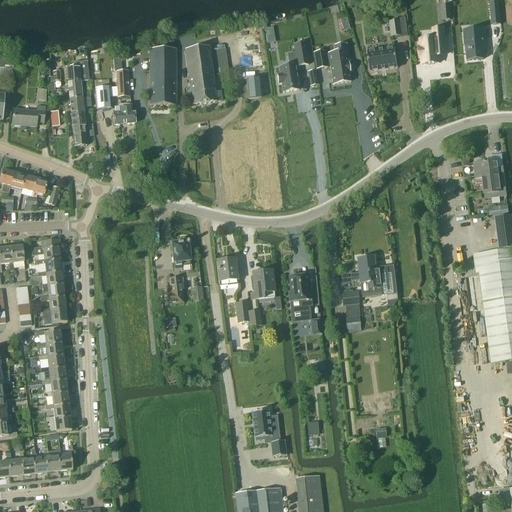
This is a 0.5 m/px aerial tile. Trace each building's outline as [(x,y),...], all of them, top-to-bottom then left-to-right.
[(442,7),(443,21),(451,20),(450,6),(442,7)] [(500,25),(499,10),(491,10),(492,25),(500,24),(500,25)] [(393,22),(390,23),(391,37),(395,37),(401,36),(400,21),(393,22)] [(464,33),(466,62),(467,62),(467,61),(483,60),(483,52),(486,52),(484,28),(484,31),(464,33)] [(423,40),(424,48),(421,48),(422,65),(439,63),(439,56),(446,56),(445,51),(444,31),(433,32),(434,39),(423,40)] [(262,65),(260,52),(259,42),(258,35),(237,38),(241,68),(262,65)] [(323,48),(313,49),(315,65),(325,63),(329,87),(352,83),(346,48),(349,48),(347,36),(344,36),(331,38),(333,50),(324,52),(323,48)] [(289,67),(278,69),(280,76),(277,76),(278,85),(281,85),(282,93),(298,91),(294,67),(296,67),(296,68),(308,66),(304,44),(293,46),(294,54),(287,55),(289,67)] [(208,48),(196,50),(199,68),(201,68),(203,85),(201,85),(203,95),(205,95),(206,104),(216,103),(222,102),(221,92),(214,93),(214,89),(213,82),(208,48)] [(367,52),(370,72),(397,68),(395,49),(367,52)] [(150,106),(175,106),(175,50),(150,50),(150,106)] [(192,106),(206,104),(205,95),(203,95),(201,85),(203,85),(201,68),(199,68),(196,50),(185,52),(192,106)] [(215,75),(228,74),(225,50),(212,51),(215,75)] [(51,61),(44,61),(46,79),(52,78),(51,61)] [(67,84),(80,83),(89,82),(87,62),(74,64),(75,68),(66,69),(67,84)] [(4,69),(0,69),(0,78),(12,79),(12,67),(11,67),(4,67),(4,69)] [(315,72),(308,73),(310,87),(317,85),(315,72)] [(94,82),(95,90),(108,89),(108,80),(94,82)] [(128,80),(116,81),(118,98),(129,98),(128,80)] [(248,100),(261,99),(271,98),(269,80),(259,80),(246,81),(248,100)] [(81,93),(80,83),(67,84),(69,100),(81,99),(81,93)] [(110,109),(108,89),(95,90),(96,110),(110,109)] [(83,99),(81,99),(69,100),(71,115),(83,114),(82,108),(91,108),(90,98),(83,99)] [(37,107),(37,108),(37,112),(13,110),(12,126),(36,128),(36,123),(43,124),(44,108),(37,107)] [(131,107),(116,108),(116,111),(114,112),(114,114),(112,114),(113,126),(135,124),(134,112),(131,113),(131,107)] [(84,127),(84,124),(83,114),(71,115),(72,129),(84,127)] [(84,127),(72,129),(74,147),(86,146),(86,141),(85,133),(84,129),(88,129),(87,123),(84,124),(84,127)] [(471,168),(469,156),(462,157),(463,169),(471,168)] [(497,161),(473,164),(475,179),(482,178),(484,195),(484,200),(506,197),(502,167),(498,168),(497,161)] [(2,171),(0,179),(0,184),(3,185),(1,193),(8,195),(9,193),(10,187),(14,174),(2,171)] [(21,190),(25,177),(14,174),(10,187),(21,190)] [(36,180),(25,177),(21,190),(33,193),(36,180)] [(33,193),(31,198),(36,199),(37,194),(44,196),(48,183),(36,180),(33,193)] [(54,207),(59,190),(52,188),(48,205),(54,207)] [(499,250),(511,248),(511,224),(511,217),(495,219),(499,250)] [(116,250),(125,249),(123,239),(114,240),(116,250)] [(187,245),(188,245),(188,243),(187,243),(186,242),(186,241),(186,240),(185,240),(184,239),(183,239),(181,239),(180,240),(179,240),(179,241),(178,242),(178,243),(178,244),(172,245),(175,269),(182,269),(181,267),(189,266),(187,245)] [(43,256),(43,261),(44,263),(59,261),(58,249),(60,249),(59,241),(41,243),(42,249),(31,250),(32,257),(43,256)] [(22,247),(9,249),(11,264),(10,264),(11,272),(15,272),(14,269),(24,268),(24,270),(24,271),(25,270),(24,262),(22,247)] [(1,265),(10,264),(11,264),(9,249),(0,249),(0,273),(2,273),(1,265)] [(494,364),(511,361),(511,260),(511,251),(473,256),(476,274),(482,273),(494,364)] [(393,269),(374,271),(373,259),(357,261),(359,275),(351,276),(351,281),(359,280),(361,295),(380,292),(380,297),(396,295),(393,269)] [(235,260),(216,262),(218,283),(219,283),(219,287),(238,285),(237,276),(240,276),(239,268),(236,268),(235,265),(235,260)] [(44,265),(45,273),(45,275),(61,273),(59,261),(44,263),(43,261),(36,262),(36,266),(44,265)] [(138,264),(122,265),(123,282),(131,281),(131,287),(139,287),(138,264)] [(263,294),(274,293),(272,272),(251,274),(254,301),(263,300),(263,294)] [(45,277),(46,286),(47,287),(62,285),(61,273),(45,275),(45,273),(37,274),(38,278),(45,277)] [(289,278),(290,293),(288,294),(290,310),(300,309),(302,323),(310,322),(311,322),(310,308),(312,308),(310,291),(308,291),(307,285),(308,285),(307,276),(302,277),(302,275),(293,276),(293,277),(289,278)] [(180,279),(169,280),(170,294),(167,294),(168,305),(182,304),(180,279)] [(46,286),(38,287),(39,291),(42,290),(42,293),(47,292),(47,295),(48,298),(48,300),(64,298),(62,285),(47,287),(46,286)] [(343,307),(358,305),(357,293),(341,295),(343,307)] [(48,302),(49,310),(50,312),(65,310),(64,298),(48,300),(48,298),(40,299),(40,303),(48,302)] [(246,303),(235,305),(237,324),(249,323),(247,314),(246,303)] [(49,310),(41,311),(42,315),(42,319),(50,318),(51,325),(67,323),(65,310),(50,312),(49,310)] [(259,312),(247,314),(249,323),(249,324),(249,328),(261,327),(260,323),(259,312)] [(360,332),(358,316),(345,318),(346,333),(360,332)] [(165,329),(176,328),(175,319),(164,321),(165,329)] [(312,336),(322,335),(320,321),(311,322),(310,322),(312,336)] [(44,335),(45,343),(45,346),(61,344),(59,332),(44,334),(43,331),(35,332),(35,336),(44,335)] [(45,348),(46,356),(47,358),(62,357),(61,344),(45,346),(45,343),(36,344),(37,349),(45,348)] [(47,360),(48,368),(48,371),(64,369),(62,357),(47,358),(46,356),(38,357),(38,361),(47,360)] [(0,374),(1,375),(1,377),(9,376),(9,372),(1,373),(0,366),(0,374)] [(48,368),(40,369),(40,373),(43,373),(44,381),(49,381),(49,383),(65,381),(64,369),(48,371),(48,368)] [(0,387),(3,387),(3,389),(11,388),(10,384),(2,385),(1,377),(1,375),(0,374),(0,387)] [(50,385),(51,393),(51,395),(67,394),(65,381),(49,383),(49,381),(44,381),(41,382),(41,386),(50,385)] [(0,399),(4,399),(4,401),(12,400),(12,396),(4,397),(3,389),(3,387),(0,387),(0,399)] [(51,397),(52,405),(52,408),(68,406),(67,394),(51,395),(51,393),(42,394),(43,398),(51,397)] [(195,430),(212,428),(208,396),(192,398),(195,430)] [(5,410),(4,401),(4,399),(0,399),(0,412),(6,412),(6,414),(14,413),(13,409),(5,410)] [(52,408),(52,405),(44,406),(44,411),(53,410),(54,418),(54,420),(69,418),(68,406),(52,408)] [(279,434),(278,417),(270,418),(269,413),(269,411),(253,413),(253,415),(256,439),(261,438),(272,437),(271,434),(279,434)] [(0,424),(7,424),(7,426),(15,425),(15,421),(7,422),(6,414),(6,412),(0,412),(0,424)] [(54,420),(54,418),(45,419),(46,423),(54,422),(55,433),(71,431),(69,418),(54,420)] [(8,434),(7,426),(7,424),(0,424),(0,437),(8,437),(9,438),(17,437),(16,433),(8,434)] [(385,429),(375,430),(376,439),(376,440),(377,440),(384,439),(386,439),(385,429)] [(285,443),(285,442),(272,443),(272,445),(273,458),(286,456),(285,443)] [(68,456),(61,457),(58,457),(60,472),(72,470),(71,455),(73,455),(72,447),(67,447),(68,456)] [(48,458),(46,458),(47,473),(60,472),(58,457),(61,457),(60,448),(56,449),(56,452),(48,453),(48,458)] [(44,458),(36,459),(33,460),(35,475),(47,473),(46,458),(48,458),(48,453),(47,449),(43,450),(44,458)] [(32,460),(24,461),(21,461),(23,476),(35,475),(33,460),(36,459),(35,451),(31,451),(32,460)] [(21,461),(24,461),(23,452),(18,453),(19,461),(11,462),(9,462),(10,477),(23,476),(21,461)] [(9,462),(11,462),(10,454),(6,454),(7,463),(0,463),(0,478),(10,477),(9,462)] [(322,511),(318,477),(295,480),(298,511),(322,511)] [(510,488),(499,490),(500,501),(511,500),(510,499),(510,490),(510,488)] [(281,511),(279,490),(231,495),(233,511),(281,511)]
